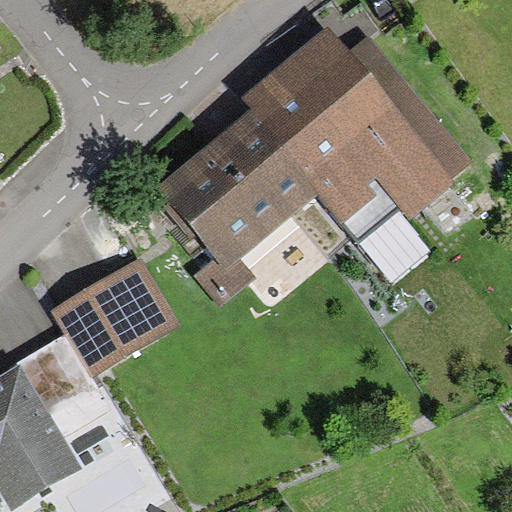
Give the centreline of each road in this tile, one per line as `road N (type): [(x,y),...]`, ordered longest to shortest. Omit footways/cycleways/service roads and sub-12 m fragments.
road 1 (residential): [(281,0),(129,137)]
road 2 (residential): [(129,137),(0,259)]
road 3 (residential): [(21,0),(129,137)]
